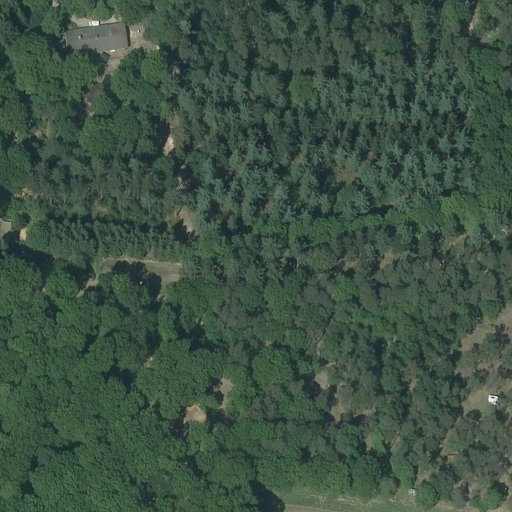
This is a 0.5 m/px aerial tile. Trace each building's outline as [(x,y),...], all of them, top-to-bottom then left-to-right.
[(125,40),(143,37),(141,28),(124,31),(123,27),(67,35),(70,56),(118,49),(117,42),(125,40)] [(249,266),(228,269),(229,277),(250,274),(249,266)] [(276,280),(275,273),(261,274),(262,282),(276,280)] [(312,396),(312,383),(301,384),(301,396),(312,396)] [(455,465),(455,456),(447,456),(447,465),(455,465)]
